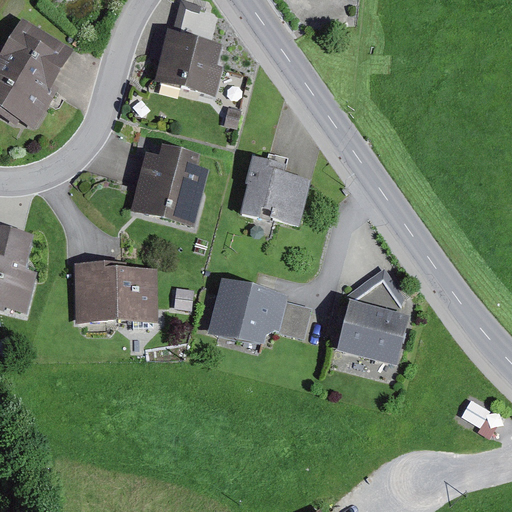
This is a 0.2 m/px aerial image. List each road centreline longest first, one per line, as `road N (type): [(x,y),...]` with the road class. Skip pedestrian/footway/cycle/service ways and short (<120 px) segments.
road 1 (tertiary): [(511,365),(246,0)]
road 2 (residential): [(0,184),(40,180),(88,146),(132,19),(147,0)]
road 3 (track): [(511,467),(440,482),(397,511)]
